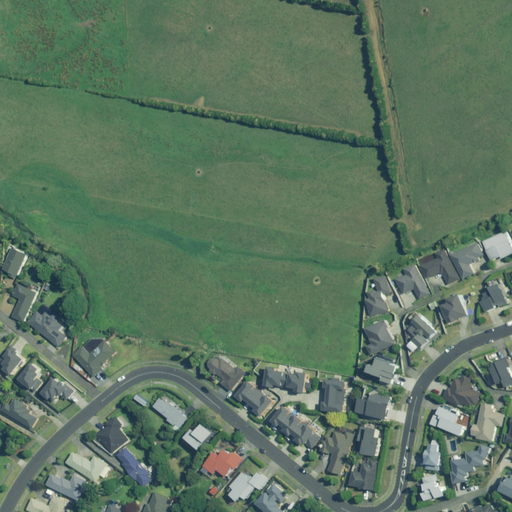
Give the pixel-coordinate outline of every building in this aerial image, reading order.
[(511,244),(506,231),(498,235),(497,232),(490,235),(491,238),(483,241),(492,260),(501,256),(502,258),(511,253),(511,244)] [(479,243),(475,244),(474,242),(466,246),(467,248),(452,255),(463,279),(474,274),(470,264),(480,260),(479,257),(484,255),(479,243)] [(17,279),(30,253),(14,245),(3,268),(12,272),(10,276),(17,279)] [(441,275),(443,274),(448,284),(460,279),(446,249),(437,253),(439,257),(422,265),(428,278),(440,273),(441,275)] [(405,269),(408,274),(398,279),(405,294),(415,289),(420,300),(431,294),(417,263),(405,269)] [(376,279),(380,291),(378,291),(377,290),(370,292),(372,297),(367,299),(372,316),(389,311),(384,295),(393,292),(388,275),(376,279)] [(39,292),(20,283),(14,294),(22,298),(13,316),(25,322),(39,292)] [(493,288),(496,295),(491,297),(489,292),(486,293),(487,297),(484,298),(486,301),(483,302),(488,313),(510,303),(502,284),(493,288)] [(449,302),(442,304),(450,325),(472,316),(463,292),(448,298),(449,302)] [(38,311),(29,322),(58,347),(67,337),(61,331),(65,326),(59,321),(59,320),(59,319),(59,318),(59,317),(58,317),(58,316),(57,316),(57,315),(56,315),(55,315),(54,315),(53,315),(52,315),(52,316),(46,312),(43,315),(38,311)] [(412,318),(415,321),(410,326),(412,328),(407,332),(416,342),(414,344),(420,350),(430,340),(426,336),(428,334),(432,339),(439,332),(423,315),(419,311),(412,318)] [(367,327),(373,344),(368,346),(371,354),(396,345),(386,320),(367,327)] [(84,346),(74,355),(94,377),(105,368),(102,365),(117,353),(106,340),(90,353),(84,346)] [(5,369),(12,375),(25,358),(18,353),(20,351),(11,345),(0,360),(8,365),(5,369)] [(379,358),(381,359),(378,366),(373,364),(370,371),(385,378),(384,380),(394,384),(401,368),(397,366),(399,362),(381,354),(379,358)] [(232,391),(247,373),(240,366),(238,369),(225,358),(223,360),(220,358),(215,357),(211,361),(211,367),(213,369),(212,371),(218,375),(219,374),(226,379),(222,383),(232,391)] [(493,367),(499,384),(505,382),(508,388),(511,385),(511,371),(511,367),(511,366),(511,361),(510,357),(499,361),(499,362),(495,363),(496,366),(493,367)] [(33,363),(19,378),(36,393),(45,383),(39,377),(42,374),(38,371),(40,369),(33,363)] [(288,372),(279,370),(280,368),(271,366),(268,386),(277,387),(277,385),(286,386),(288,372)] [(310,373),(302,372),(302,375),(293,373),(291,388),(299,389),(298,392),(307,393),(310,373)] [(471,384),(474,378),(466,374),(463,380),(458,377),(453,388),(451,387),(445,399),(463,407),(464,404),(475,409),(482,395),(476,392),(477,391),(473,389),(474,385),(471,384)] [(57,378),(43,393),(54,402),(61,394),(67,400),(76,390),(65,379),(62,383),(57,378)] [(346,411),(346,407),(348,407),(348,399),(344,399),(344,397),(350,397),(350,392),(340,392),(340,389),(347,390),(347,381),(335,380),(328,379),(328,388),(330,388),(329,402),(325,402),(325,411),(346,411)] [(254,391),(259,386),(252,380),(238,396),(245,402),(247,399),(258,408),(256,410),(262,416),(276,401),(269,395),(264,400),(254,391)] [(359,412),(388,419),(393,396),(374,392),(372,400),(362,398),(359,412)] [(33,398),(27,394),(23,400),(30,404),(33,398)] [(189,418),(165,395),(155,405),(169,418),(168,419),(174,425),(173,426),(177,430),(189,418)] [(7,402),(2,410),(33,428),(39,417),(31,412),(32,410),(28,407),(29,406),(15,397),(11,405),(7,402)] [(494,405),(490,404),(490,401),(485,400),(480,424),(475,424),(473,435),(478,436),(478,439),(492,441),(495,425),(502,426),(505,414),(494,412),(495,409),(493,409),(494,405)] [(306,421),(299,415),(298,416),(294,412),(295,411),(289,405),(275,421),(281,427),(283,424),(288,428),(286,430),(293,436),(295,434),(299,438),(298,440),(304,446),(306,443),(313,449),(322,438),(316,432),(317,431),(310,424),(309,426),(305,422),(306,421)] [(466,427),(457,422),(461,415),(443,407),(438,416),(437,415),(432,424),(440,428),(441,426),(461,436),(466,427)] [(109,425),(97,434),(112,453),(130,439),(121,427),(124,424),(118,416),(108,424),(109,425)] [(194,427),(186,437),(201,449),(215,431),(205,423),(199,431),(194,427)] [(359,440),(367,442),(365,455),(379,457),(382,438),(378,437),(379,429),(370,428),(361,426),(359,440)] [(332,460),(333,460),(329,471),(342,475),(355,434),(342,430),(341,433),(336,431),(333,438),(328,436),(327,441),(324,440),(321,451),(331,454),(331,452),(334,453),(332,460)] [(442,456),(443,452),(440,451),(441,440),(433,439),(432,444),(431,444),(430,450),(429,450),(427,465),(441,466),(441,465),(443,465),(444,456),(442,456)] [(482,445),(479,451),(468,453),(468,457),(453,460),(455,471),(453,471),(455,483),(467,481),(466,478),(469,477),(468,472),(475,471),(474,467),(487,464),(486,458),(490,447),(482,445)] [(154,478),(128,448),(119,455),(125,462),(124,464),(144,487),(154,478)] [(223,455),(216,450),(204,466),(213,473),(217,469),(227,476),(234,468),(236,469),(244,459),(234,451),(233,453),(228,448),(223,455)] [(76,450),(68,462),(96,482),(102,473),(106,476),(111,469),(107,466),(109,463),(97,455),(93,461),(76,450)] [(350,486),(360,488),(360,489),(363,489),(363,488),(375,491),(380,460),(371,458),(370,463),(363,462),(361,472),(353,471),(350,486)] [(250,477),(241,469),(228,486),(228,492),(239,501),(244,496),(247,499),(259,486),(262,489),(270,480),(260,471),(256,476),(253,474),(250,477)] [(55,472),(49,485),(80,500),(89,480),(75,473),(72,480),(55,472)] [(443,482),(439,483),(436,474),(424,478),(428,491),(429,491),(429,492),(425,493),(428,501),(439,497),(439,499),(447,496),(443,482)] [(509,482),(508,482),(503,491),(511,495),(511,477),(511,478),(511,477),(509,482)] [(291,502),(284,502),(288,498),(286,496),(288,494),(275,483),(269,490),(273,493),(271,495),(267,491),(257,503),(268,511),(287,511),(290,511),(291,502)] [(219,490),(215,486),(210,491),(215,495),(219,490)] [(168,511),(174,499),(156,492),(151,503),(148,501),(143,511),(168,511)] [(33,511),(62,511),(66,504),(66,503),(66,502),(65,502),(65,501),(64,500),(64,499),(63,499),(63,498),(62,498),(61,497),(60,497),(59,497),(58,497),(57,497),(56,497),(55,497),(54,498),(53,498),(52,499),(50,505),(33,498),(28,510),(33,511)]
